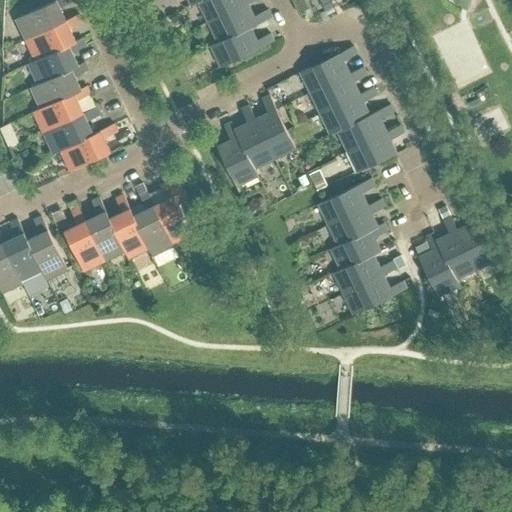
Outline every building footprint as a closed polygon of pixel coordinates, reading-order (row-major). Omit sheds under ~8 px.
[(73,0),(53,0),(16,18),(25,38),(66,19),(60,7),(73,0)] [(200,0),(198,1),(208,22),(248,2),(252,0),(200,0)] [(307,0),(295,0),(299,8),(309,4),(307,0)] [(248,2),(208,22),(217,41),(258,23),(271,16),(268,8),(254,15),(248,2)] [(79,13),(66,19),(25,38),(35,59),(76,40),(70,27),(83,21),(79,13)] [(258,23),(217,41),(210,45),(221,66),(274,40),(270,32),(264,35),(258,23)] [(82,37),(76,40),(35,59),(28,62),(38,83),(78,64),(72,51),(86,45),(82,37)] [(22,39),(12,42),(18,61),(28,58),(22,39)] [(353,45),(300,71),(310,91),(350,72),(359,68),(353,55),(357,53),(353,45)] [(85,61),(78,64),(38,83),(31,87),(40,107),(81,88),(75,75),(88,69),(85,61)] [(359,68),(350,72),(310,91),(320,112),(360,93),(354,80),(367,74),(363,66),(359,68)] [(87,85),(81,88),(40,107),(33,111),(43,131),(84,112),(78,99),(91,93),(87,85)] [(373,86),(360,93),(320,112),(330,132),(370,113),(364,101),(377,94),(373,86)] [(264,103),(252,109),(275,158),(296,148),(270,94),(262,98),(264,103)] [(370,113),(330,132),(330,133),(337,130),(347,150),(387,130),(381,118),(394,111),(390,103),(370,113)] [(248,121),(235,127),(255,167),(275,158),(252,109),(249,104),(241,108),(248,121)] [(97,105),(84,112),(43,131),(53,153),(60,149),(94,132),(88,120),(101,113),(97,105)] [(231,138),(217,145),(236,185),(258,175),(255,167),(235,127),(232,121),(224,125),(231,138)] [(94,132),(60,149),(70,170),(111,150),(104,137),(118,130),(114,123),(94,132)] [(387,130),(347,150),(357,171),(397,152),(391,138),(404,132),(400,124),(387,130)] [(347,174),(342,165),(332,170),(337,179),(347,174)] [(167,198),(154,204),(153,204),(173,245),(194,234),(178,202),(188,197),(177,176),(160,184),(167,198)] [(328,223),(368,204),(362,191),(375,185),(372,177),(318,203),(328,223)] [(142,199),(130,205),(134,213),(133,214),(149,248),(152,255),(173,245),(153,204),(154,204),(148,190),(140,194),(142,199)] [(122,210),(110,216),(109,217),(125,250),(128,257),(149,248),(133,214),(134,213),(130,205),(124,193),(116,197),(122,210)] [(94,204),(82,210),(86,219),(85,220),(104,260),(125,250),(109,217),(110,216),(100,196),(92,200),(94,204)] [(381,198),(368,204),(328,223),(338,244),(378,225),(372,212),(385,206),(381,198)] [(458,228),(477,269),(497,259),(472,205),(464,209),(470,222),(458,228)] [(86,219),(82,210),(79,206),(71,210),(78,223),(64,229),(84,270),(104,260),(85,220),(86,219)] [(447,206),(439,210),(443,219),(451,215),(447,206)] [(40,232),(28,238),(27,239),(43,272),(46,279),(68,269),(42,215),(33,219),(40,232)] [(477,269),(458,228),(451,215),(443,219),(450,232),(437,238),(456,278),(477,269)] [(16,235),(4,241),(3,242),(22,282),(43,272),(27,239),(28,238),(18,218),(10,221),(16,235)] [(378,225),(338,244),(331,247),(340,268),(374,253),(381,250),(374,236),(388,230),(384,222),(378,225)] [(426,236),(428,239),(415,246),(420,255),(419,256),(438,296),(460,285),(456,278),(437,238),(434,232),(426,236)] [(3,242),(4,241),(0,233),(0,287),(2,292),(22,282),(3,242)] [(374,253),(340,268),(333,271),(344,293),(384,274),(397,267),(393,259),(380,266),(374,253)] [(390,286),(384,274),(344,293),(353,313),(407,288),(403,280),(390,286)]
